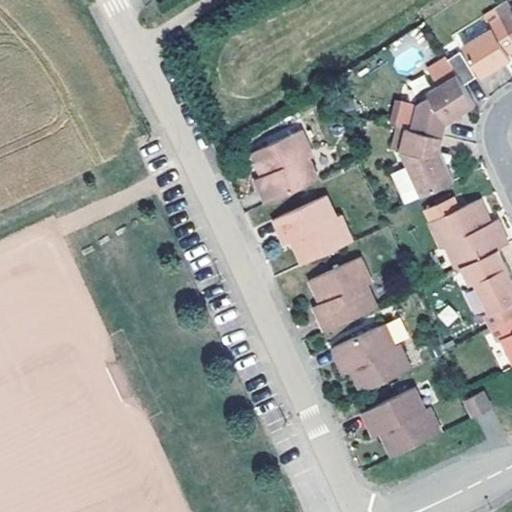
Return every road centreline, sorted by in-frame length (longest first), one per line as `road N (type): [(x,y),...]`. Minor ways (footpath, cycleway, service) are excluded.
road 1 (residential): [(356,511),(203,175),(112,0)]
road 2 (unknown): [(25,0),(140,52)]
